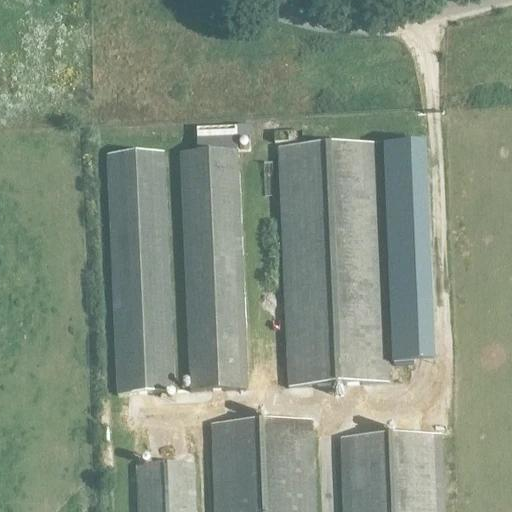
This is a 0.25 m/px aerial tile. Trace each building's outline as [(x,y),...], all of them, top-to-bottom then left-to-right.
[(381,146),(278,150),(288,391),(391,387),(381,146)] [(238,153),(182,155),(190,395),(249,393),(238,153)] [(176,395),(166,155),(107,157),(118,398),(176,395)] [(317,511),(314,422),(211,426),(214,511),(317,511)] [(445,511),(443,437),(341,441),(343,511),(445,511)] [(197,511),(196,466),(137,469),(138,511),(197,511)]
